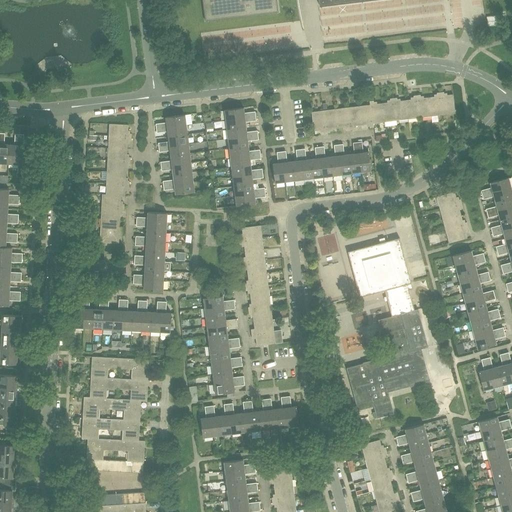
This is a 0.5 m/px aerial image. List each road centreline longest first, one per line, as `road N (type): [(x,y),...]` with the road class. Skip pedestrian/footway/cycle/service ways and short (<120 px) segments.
road 1 (residential): [(342,511),(314,406),(292,216),(409,189),(452,159),(510,96)]
road 2 (residential): [(53,511),(50,351),(64,107)]
road 3 (tertiary): [(155,96),(426,63),(464,71),(510,96)]
